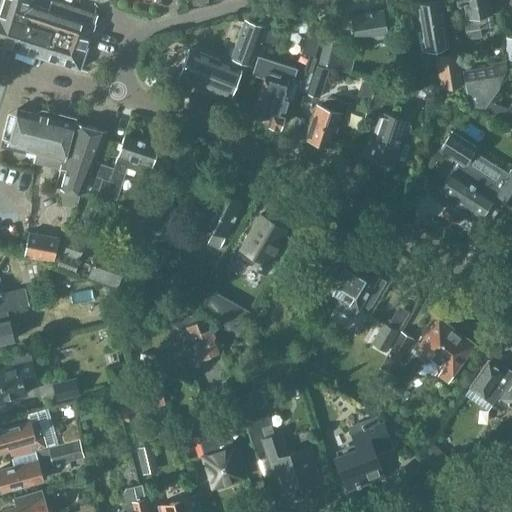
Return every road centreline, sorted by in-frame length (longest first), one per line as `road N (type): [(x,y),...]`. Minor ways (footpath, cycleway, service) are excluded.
road 1 (residential): [(511,311),(275,157),(112,97)]
road 2 (residential): [(112,97),(136,28),(253,0)]
